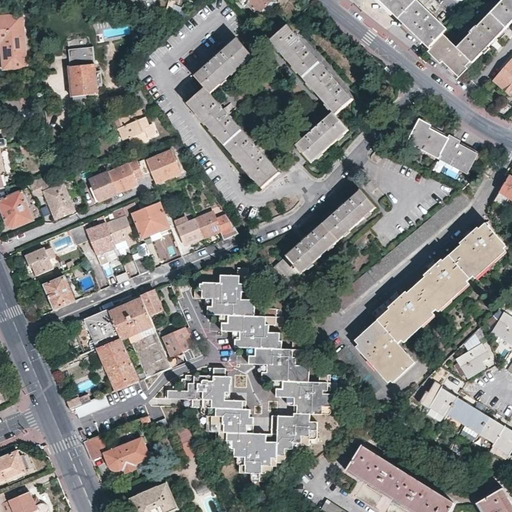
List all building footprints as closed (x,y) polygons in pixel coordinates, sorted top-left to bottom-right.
[(127,0),(126,6),(137,9),(139,0),(127,0)] [(238,0),(243,5),(248,1),(258,12),(260,10),(264,14),(276,3),(273,0),(238,0)] [(378,0),(429,48),(443,34),(447,30),(416,0),(378,0)] [(458,49),(443,34),(429,48),(442,61),(459,78),(464,73),(511,23),(511,0),(504,0),(478,28),(477,27),(470,34),(471,35),(458,49)] [(16,12),(34,14),(34,5),(18,3),(16,12)] [(153,13),(170,17),(171,13),(172,9),(168,8),(167,10),(155,7),(153,13)] [(6,67),(26,66),(22,18),(11,19),(10,16),(0,16),(0,40),(3,41),(6,67)] [(312,163),(350,129),(337,115),(353,100),(287,26),(271,41),(334,112),(296,145),(312,163)] [(263,188),(280,173),(211,94),(252,57),(237,39),(194,76),(205,88),(188,103),(263,188)] [(104,85),(102,72),(97,72),(94,46),(68,49),(70,66),(69,66),(73,97),(100,94),(99,85),(104,85)] [(494,79),(511,94),(511,93),(511,60),(494,79)] [(394,71),(392,74),(399,80),(401,77),(394,71)] [(152,106),(140,87),(126,93),(134,113),(152,106)] [(40,104),(46,102),(44,93),(34,93),(35,100),(37,99),(38,100),(39,101),(40,102),(40,104)] [(503,117),(507,119),(511,113),(511,104),(506,100),(496,113),(503,117)] [(116,125),(125,149),(156,136),(146,113),(116,125)] [(421,148),(440,158),(449,140),(428,129),(430,126),(420,121),(408,142),(411,143),(421,148)] [(0,146),(2,146),(8,146),(8,139),(1,140),(0,129),(0,146)] [(440,158),(467,173),(477,154),(459,145),(460,142),(451,137),(449,140),(440,158)] [(46,151),(45,142),(22,144),(23,154),(46,151)] [(419,152),(421,148),(411,143),(409,147),(419,152)] [(0,188),(8,187),(7,177),(2,146),(0,146),(0,188)] [(147,158),(138,162),(144,175),(149,173),(152,171),(158,184),(181,173),(170,149),(148,159),(147,158)] [(138,162),(138,160),(109,173),(119,194),(136,187),(139,185),(137,180),(145,177),(144,175),(138,162)] [(119,194),(109,173),(92,181),(101,202),(109,198),(119,194)] [(500,192),(511,199),(511,175),(511,174),(500,192)] [(44,177),(28,181),(31,188),(35,199),(44,195),(52,215),(77,205),(67,183),(50,190),(46,180),(49,179),(47,176),(44,177)] [(22,191),(31,188),(28,181),(8,187),(11,196),(0,200),(0,206),(6,222),(8,225),(10,227),(12,228),(16,228),(34,221),(22,191)] [(372,193),(379,188),(373,181),(367,186),(372,193)] [(164,190),(157,193),(161,202),(162,204),(169,202),(164,190)] [(290,284),(377,208),(361,191),(275,266),(290,284)] [(469,202),(460,191),(444,205),(335,297),(344,307),(469,202)] [(162,204),(161,202),(133,214),(144,238),(171,227),(162,204)] [(123,208),(125,214),(138,209),(136,203),(123,208)] [(196,220),(203,238),(221,231),(225,239),(239,233),(227,215),(217,220),(214,213),(196,220)] [(104,216),(99,218),(102,227),(90,232),(93,239),(98,254),(114,247),(114,249),(117,248),(108,224),(107,225),(104,216)] [(178,228),(186,245),(203,238),(196,220),(194,221),(193,218),(190,220),(191,222),(189,223),(187,216),(177,221),(180,227),(178,228)] [(108,224),(117,248),(118,250),(124,247),(137,242),(126,217),(108,224)] [(400,343),(511,242),(511,241),(501,229),(491,219),(356,340),(393,382),(416,362),(400,343)] [(89,230),(87,223),(80,226),(72,229),(79,244),(93,239),(90,232),(89,230)] [(171,227),(160,232),(162,237),(173,233),(171,227)] [(124,247),(118,250),(121,257),(127,255),(124,247)] [(55,259),(51,250),(47,252),(45,248),(26,256),(31,266),(34,265),(38,276),(54,270),(51,261),(55,259)] [(141,274),(150,271),(145,257),(135,261),(141,274)] [(59,270),(67,267),(65,259),(56,263),(59,270)] [(88,279),(81,264),(73,268),(79,283),(88,279)] [(165,392),(165,401),(185,401),(192,401),(192,409),(201,409),(209,409),(209,416),(208,417),(207,426),(212,426),(212,434),(214,435),(216,435),(216,443),(224,443),(232,443),(232,451),(228,450),(228,458),(238,459),(246,459),(245,466),(241,466),(241,474),(253,475),(261,476),(261,483),(270,483),(271,476),(280,476),(281,469),(278,469),(278,464),(281,464),(294,465),(294,455),(294,444),(302,444),(302,451),(310,451),(311,440),(311,433),(319,433),(319,424),(312,424),(312,416),(324,416),(324,408),(333,408),(338,408),(339,396),(328,395),(324,395),(324,391),(328,392),(339,392),(339,383),(331,383),(331,375),(321,375),(321,382),(310,382),(311,367),(297,366),(298,358),(312,359),(311,351),(309,351),(304,350),(305,343),(294,342),(294,350),(282,349),(283,334),(270,333),(271,326),(284,326),(284,318),(283,318),(277,318),(277,311),(267,310),(266,318),(256,318),(256,302),(242,301),(242,294),(249,294),(250,285),(255,286),(255,278),(249,278),(249,269),(238,269),(237,277),(221,277),(221,285),(204,284),(204,286),(201,286),(201,292),(196,292),(196,301),(207,301),(215,301),(215,308),(208,308),(208,316),(220,317),(228,318),(228,325),(223,324),(222,332),(233,333),(241,334),(241,340),(236,340),(235,348),(247,349),(256,350),(255,357),(251,357),(250,366),(262,367),(272,367),(271,374),(263,374),(263,381),(275,382),(284,382),(284,389),(278,389),(277,398),(288,398),(296,398),(295,406),(299,406),(298,414),(295,414),(295,417),(295,421),(290,426),(287,417),(273,417),(273,435),(269,442),(263,439),(263,435),(255,435),(248,434),(248,426),(248,418),(251,418),(251,410),(248,409),(248,402),(232,401),(226,401),(226,393),(222,393),(218,393),(218,386),(223,386),(226,386),(226,369),(210,369),(209,377),(186,377),(186,381),(181,380),(181,387),(173,387),(173,392),(165,392)] [(55,310),(76,302),(66,277),(45,285),(55,310)] [(148,293),(142,296),(151,317),(164,311),(155,290),(148,293)] [(173,368),(157,330),(153,320),(151,317),(142,296),(129,301),(109,310),(122,341),(131,338),(148,379),(173,368)] [(98,351),(122,341),(109,310),(85,320),(98,351)] [(511,317),(504,313),(494,331),(511,341),(511,317)] [(334,338),(314,314),(305,322),(326,345),(334,338)] [(198,346),(191,328),(186,330),(186,329),(166,338),(173,357),(184,352),(188,361),(196,358),(202,356),(198,346)] [(116,392),(140,382),(135,372),(122,341),(98,351),(116,392)] [(481,360),(489,356),(482,344),(457,358),(467,376),(484,366),(481,360)] [(372,392),(380,384),(347,347),(339,355),(372,392)] [(140,382),(146,380),(142,370),(135,372),(140,382)] [(447,384),(455,392),(463,384),(455,376),(447,384)] [(445,415),(447,412),(457,396),(442,386),(430,405),(429,406),(445,415)] [(425,394),(420,390),(414,398),(419,402),(425,394)] [(70,411),(92,402),(89,396),(80,399),(80,397),(67,403),(70,411)] [(457,396),(447,412),(463,422),(473,406),(457,396)] [(296,398),(288,398),(288,404),(290,406),(295,406),(296,398)] [(422,409),(442,421),(445,415),(429,406),(430,405),(426,403),(422,409)] [(463,422),(479,432),(489,416),(473,406),(463,422)] [(324,408),(324,416),(329,416),(332,416),(333,414),(333,408),(324,408)] [(146,424),(151,422),(148,416),(140,419),(142,423),(146,424)] [(495,441),(504,425),(489,416),(479,432),(495,441)] [(158,429),(168,425),(165,419),(155,423),(158,429)] [(190,424),(175,431),(187,460),(203,453),(190,424)] [(511,449),(511,430),(504,425),(495,441),(493,445),(509,455),(511,449)] [(106,434),(84,443),(91,459),(105,453),(113,450),(106,434)] [(149,456),(141,438),(113,450),(105,453),(111,468),(112,469),(114,471),(116,471),(119,470),(125,468),(127,473),(136,470),(134,464),(148,458),(149,456)] [(294,444),(294,455),(301,455),(302,454),(302,451),(302,444),(294,444)] [(361,446),(348,468),(417,511),(449,511),(454,504),(362,445),(361,446)] [(0,484),(27,473),(18,450),(0,457),(0,484)] [(170,511),(178,509),(167,484),(130,499),(135,511),(170,511)] [(511,511),(511,502),(503,488),(479,502),(485,511),(511,511)] [(37,504),(31,491),(10,499),(12,505),(10,506),(12,511),(15,511),(48,511),(49,511),(50,509),(49,505),(47,503),(44,502),(41,502),(37,504)] [(267,505),(278,502),(276,494),(269,496),(270,498),(265,499),(267,505)] [(10,506),(12,505),(10,499),(7,501),(2,503),(5,511),(15,511),(12,511),(10,506)] [(327,500),(319,511),(327,511),(333,503),(327,500)] [(327,511),(335,511),(339,507),(333,503),(327,511)]
